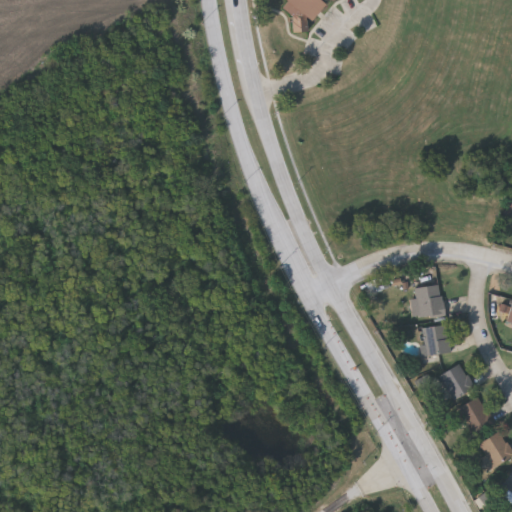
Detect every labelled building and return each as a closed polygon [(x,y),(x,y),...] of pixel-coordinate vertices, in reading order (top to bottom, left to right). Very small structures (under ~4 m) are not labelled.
[(294,32),(309,32),(308,20),(313,20),(326,5),(325,1),(334,0),(287,0),(289,1),(283,8),(293,16),(294,32)] [(418,315),(414,285),(430,283),(431,294),(443,292),(446,311),(418,315)] [(426,352),(423,324),(447,322),(450,350),(426,352)] [(451,396),(440,371),(461,361),(473,386),(451,396)] [(456,406),(478,393),(494,419),(472,432),(456,406)] [(480,439),(500,429),(511,455),(491,464),(480,439)] [(511,489),(502,481),(511,468),(511,489)]
